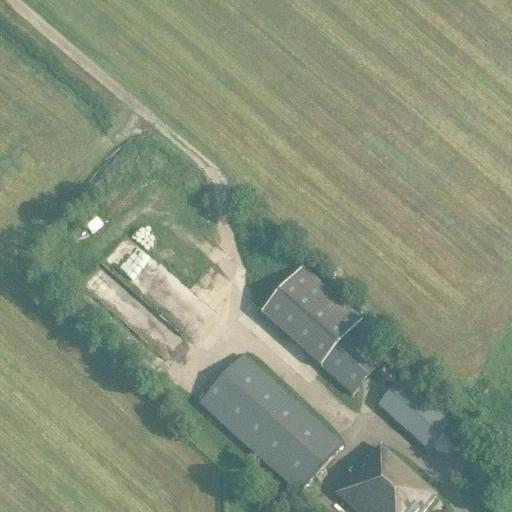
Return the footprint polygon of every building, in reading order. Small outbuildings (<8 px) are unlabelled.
[(103,264),(86,282),(165,355),(182,337),(103,264)] [(345,316),(299,273),(261,317),(322,369),(350,337),(358,327),(345,316)] [(379,363),(350,337),(322,369),(351,395),(379,363)] [(200,405),(298,493),(341,445),(243,356),(200,405)] [(378,407),(428,451),(449,426),(400,382),(378,407)] [(355,511),(424,511),(437,497),(381,448),(368,461),(366,459),(336,495),(355,511)]
